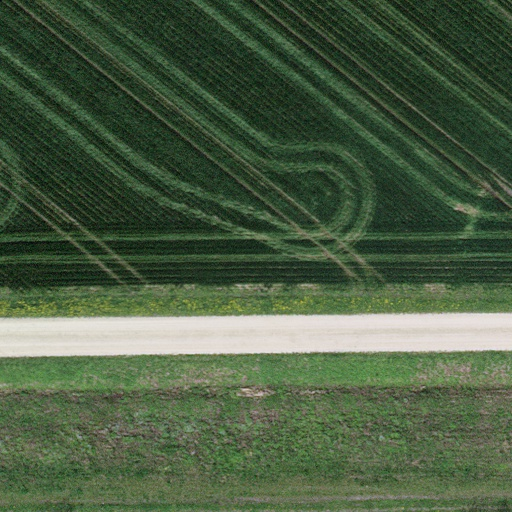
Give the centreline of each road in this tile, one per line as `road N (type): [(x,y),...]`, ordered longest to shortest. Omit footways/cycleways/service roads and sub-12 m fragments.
road 1 (track): [(0,357),(511,352)]
road 2 (track): [(0,504),(511,499)]
